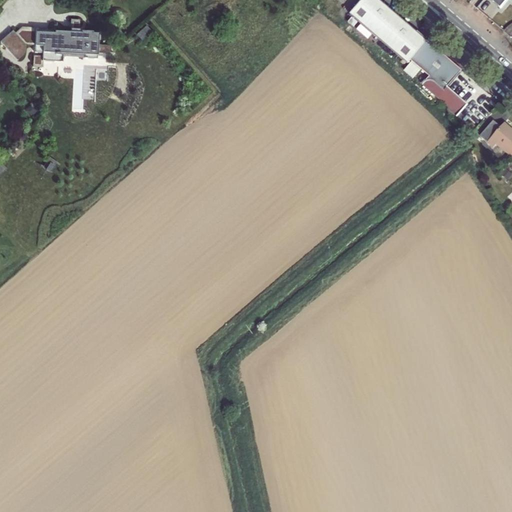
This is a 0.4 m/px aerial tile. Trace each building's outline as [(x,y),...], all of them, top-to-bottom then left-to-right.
[(463,73),(429,43),(379,0),(365,0),(352,16),(409,66),(412,62),(430,78),(423,86),(450,110),(448,111),(457,119),(468,107),(449,90),(463,73)] [(78,19),(69,19),(69,28),(77,29),(78,19)] [(22,26),(14,33),(23,43),(23,51),(32,51),(34,28),(46,29),(46,27),(22,26)] [(46,29),(34,28),(32,51),(40,52),(40,55),(40,60),(41,60),(54,61),(55,54),(57,54),(57,53),(82,54),(82,58),(95,58),(95,53),(107,54),(108,46),(96,45),(97,33),(79,32),(79,29),(77,29),(69,28),(69,32),(47,30),(47,29),(46,29)] [(11,29),(0,38),(0,43),(15,60),(22,53),(23,51),(23,43),(14,33),(11,29)] [(40,55),(31,55),(31,66),(41,66),(41,60),(40,60),(40,55)] [(511,161),(511,135),(504,129),(489,147),(495,152),(498,149),(511,161)]
